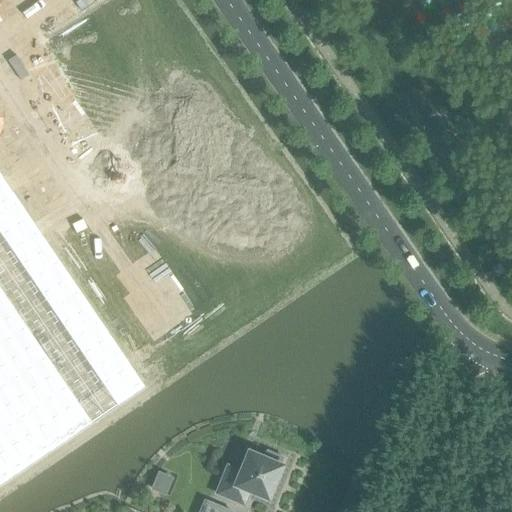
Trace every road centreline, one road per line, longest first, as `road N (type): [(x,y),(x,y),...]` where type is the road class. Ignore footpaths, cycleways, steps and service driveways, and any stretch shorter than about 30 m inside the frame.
road 1 (tertiary): [(473,344),(443,316),(226,0)]
road 2 (unclassified): [(397,511),(473,344)]
